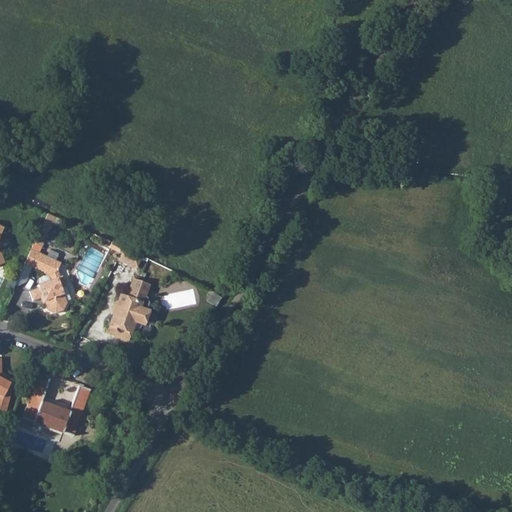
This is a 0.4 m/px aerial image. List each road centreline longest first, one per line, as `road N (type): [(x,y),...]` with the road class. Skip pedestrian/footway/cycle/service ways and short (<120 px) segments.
road 1 (track): [(414,0),(157,433)]
road 2 (residential): [(0,332),(142,384),(156,408),(157,433)]
